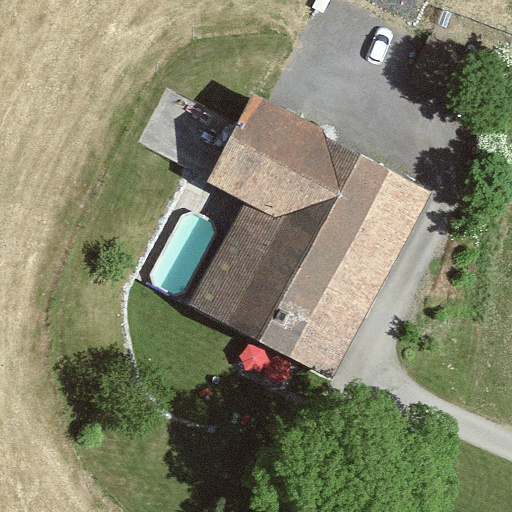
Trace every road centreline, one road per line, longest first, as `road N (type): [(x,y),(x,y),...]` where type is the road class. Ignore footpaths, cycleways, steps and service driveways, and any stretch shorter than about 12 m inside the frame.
road 1 (track): [(370,383),(243,511)]
road 2 (track): [(370,383),(511,445)]
